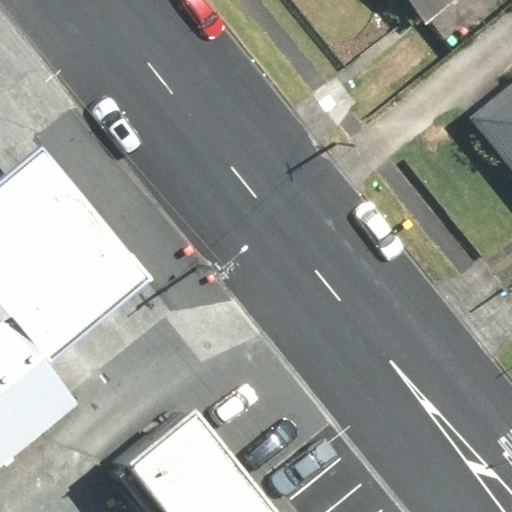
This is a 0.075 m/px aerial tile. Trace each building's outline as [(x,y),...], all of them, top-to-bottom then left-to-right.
[(458,0),(399,0),(424,29),(458,0)] [(511,83),(465,124),(511,179),(511,83)] [(129,265),(27,132),(0,153),(0,338),(13,354),(129,265)] [(0,433),(46,396),(13,354),(0,338),(0,433)] [(160,511),(263,511),(177,399),(112,449),(160,511)]
